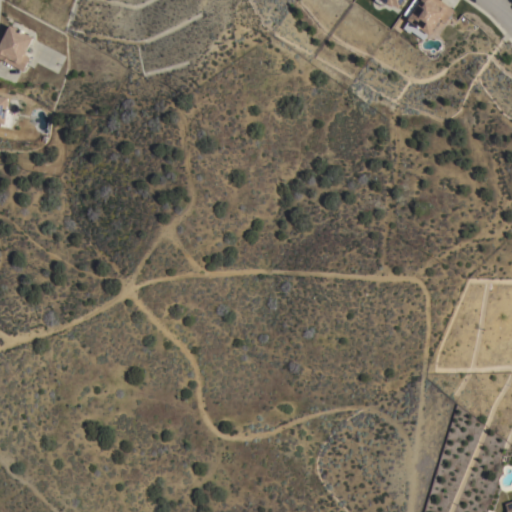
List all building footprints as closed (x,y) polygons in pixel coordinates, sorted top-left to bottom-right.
[(402,0),(380,0),(397,10),(402,0)] [(423,39),(410,30),(409,32),(402,28),(408,19),(407,18),(419,0),(440,0),(454,9),(447,19),(441,16),(429,34),(428,33),(423,39)] [(33,36),(24,54),(29,57),(22,70),(0,58),(0,40),(9,23),(33,36)] [(8,102),(6,102),(5,110),(6,111),(5,123),(0,122),(0,95),(8,96),(8,102)] [(504,511),(511,511),(511,500),(502,504),(504,511)]
